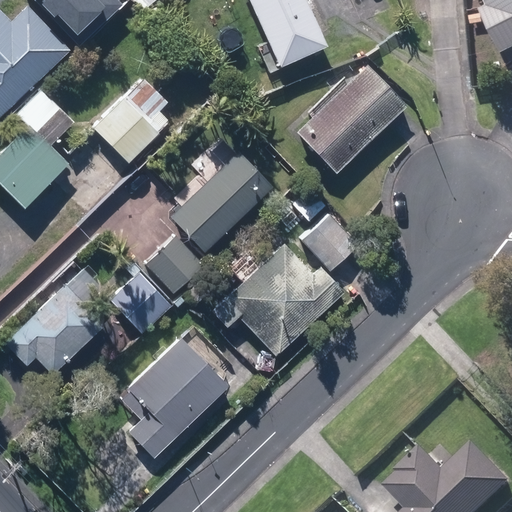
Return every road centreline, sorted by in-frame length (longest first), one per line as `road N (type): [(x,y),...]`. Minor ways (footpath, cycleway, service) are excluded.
road 1 (residential): [(449,247),(432,277),(191,511)]
road 2 (residential): [(458,200),(445,0)]
